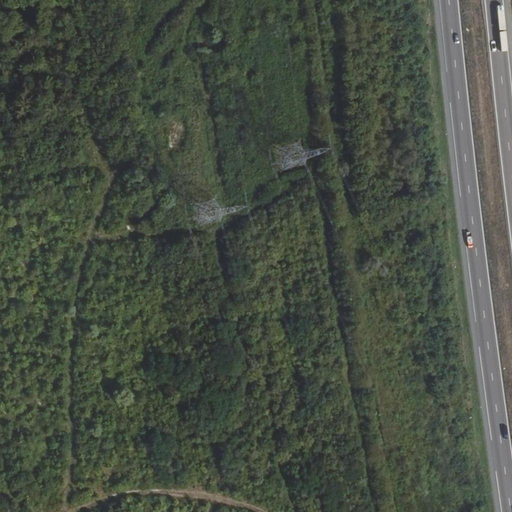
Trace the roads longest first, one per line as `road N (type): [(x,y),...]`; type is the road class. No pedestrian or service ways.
road 1 (track): [(377,511),(317,176),(216,233),(160,238),(132,230),(117,164)]
road 2 (motorway): [(448,0),(511,491)]
road 3 (track): [(117,164),(80,271),(65,511)]
road 4 (track): [(186,234),(176,196),(201,144),(212,61)]
road 5 (track): [(98,511),(120,497),(181,493),(256,511)]
road 6 (motorway): [(511,123),(496,0)]
